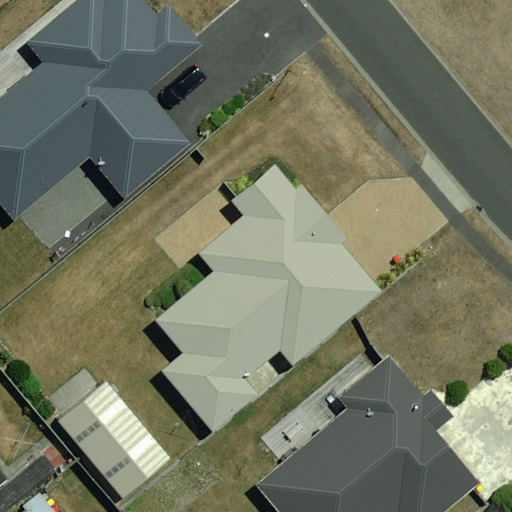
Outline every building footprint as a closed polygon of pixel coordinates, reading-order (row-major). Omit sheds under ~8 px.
[(37,52),(0,83),(0,217),(1,218),(85,148),(113,182),(177,130),(138,84),(175,54),(129,0),(64,0),(23,34),(37,52)] [(159,365),(211,424),(374,281),(276,169),(191,244),(208,263),(152,312),(181,345),(159,365)] [(387,362),(228,499),(238,511),(376,511),(382,507),(386,511),(425,511),(478,467),(387,362)] [(52,431),(110,504),(163,466),(100,392),(52,431)] [(0,446),(0,477),(15,466),(0,446)]
